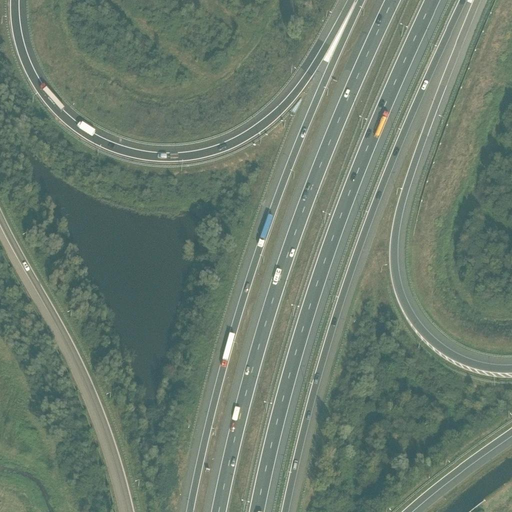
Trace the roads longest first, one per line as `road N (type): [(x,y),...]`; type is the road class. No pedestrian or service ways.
road 1 (motorway): [(256,511),(312,297),(358,168),(434,0)]
road 2 (motorway): [(394,0),(279,283),(219,511)]
road 3 (motorway): [(289,511),(348,283),(463,0)]
road 4 (motorway): [(360,0),(250,275),(189,511)]
road 5 (motorway): [(354,0),(272,119),(215,154),(162,159),(121,152),(63,116),(26,65),(14,0)]
road 6 (motorway): [(511,372),(472,366),(427,338),(407,313),(393,258),(404,192),(477,0)]
road 7 (motorway): [(0,215),(82,363),(131,511)]
road 8 (motorway): [(409,511),(511,433)]
